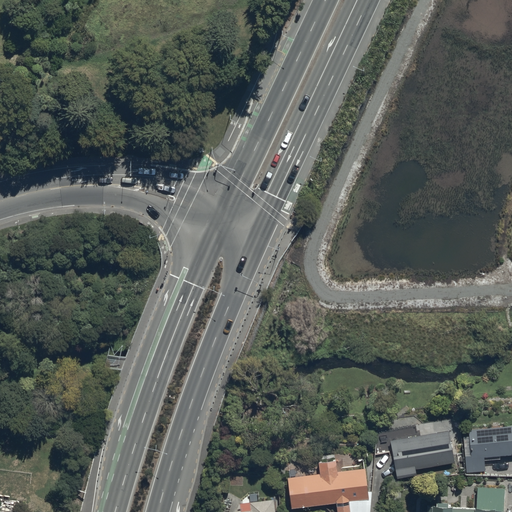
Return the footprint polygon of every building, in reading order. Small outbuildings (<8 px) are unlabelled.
[(511,426),(470,431),(472,457),(465,458),(467,473),(485,471),(484,461),(500,460),(500,457),(511,455),(511,426)] [(449,432),(391,442),(397,479),(417,475),(416,470),(454,463),(449,432)] [(369,511),(371,493),(368,492),(365,468),(337,472),(336,461),(319,464),(320,474),(288,479),(292,510),(337,504),(337,511),(369,511)] [(477,488),(476,508),(447,507),(447,503),(436,503),(436,507),(428,507),(427,511),(503,511),(504,489),(477,488)] [(275,511),(274,500),(250,503),(251,511),(240,511),(275,511)]
